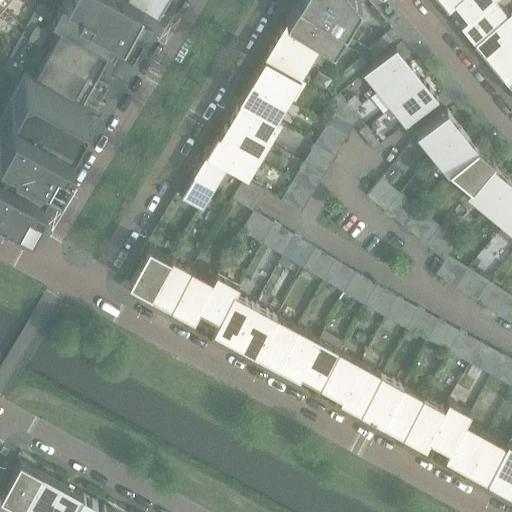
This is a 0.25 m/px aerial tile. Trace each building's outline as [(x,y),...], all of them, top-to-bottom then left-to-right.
[(0,0),(0,7),(3,10),(10,0),(0,0)] [(83,101),(109,53),(112,55),(141,1),(139,0),(62,0),(57,11),(51,22),(48,20),(53,11),(38,2),(1,69),(16,77),(22,68),(25,69),(20,79),(11,95),(0,115),(0,190),(29,206),(44,178),(42,177),(55,155),(56,156),(71,129),(85,102),(83,101)] [(162,0),(139,0),(141,1),(157,10),(162,0)] [(361,2),(358,0),(297,0),(286,19),(322,40),(334,48),(361,2)] [(454,3),(457,0),(440,0),(448,8),(454,3)] [(467,18),(489,0),(457,0),(454,3),(457,1),(462,6),(459,8),(467,18)] [(474,41),(507,14),(495,0),(489,0),(467,18),(460,23),(462,25),(464,23),(469,28),(466,31),(474,41)] [(488,58),(511,37),(511,14),(510,12),(507,14),(474,41),(488,58)] [(322,40),(286,19),(285,20),(288,22),(284,28),(281,26),(275,37),(311,59),(322,40)] [(391,40),(385,32),(376,39),(377,39),(383,47),(391,40)] [(311,59),(275,37),(274,38),(277,40),(273,46),(270,44),(263,56),(299,77),(311,59)] [(502,74),(511,65),(511,37),(488,58),(502,74)] [(383,47),(377,39),(367,47),(373,56),(384,47),(383,47)] [(377,90),(410,63),(409,62),(406,64),(402,58),(404,56),(395,45),(363,72),(377,90)] [(356,70),(366,62),(360,55),(351,63),(356,70)] [(299,77),(263,56),(251,76),(287,98),(299,77)] [(344,79),(356,70),(351,63),(339,72),(344,79)] [(391,107),(424,80),(422,79),(420,81),(415,75),(418,73),(410,63),(377,90),(391,107)] [(511,87),(511,65),(502,74),(502,75),(505,73),(509,79),(507,81),(511,87)] [(239,97),(275,118),(287,98),(251,76),(239,97)] [(405,124),(437,97),(429,86),(426,88),(421,83),(424,81),(424,80),(391,107),(405,124)] [(349,105),(339,92),(332,97),(342,111),(349,105)] [(278,121),(275,118),(239,97),(238,98),(240,99),(246,103),(242,109),(237,105),(230,117),(267,139),(278,121)] [(360,118),(353,110),(349,105),(342,111),(353,124),(360,118)] [(432,152),(462,127),(446,108),(416,133),(432,152)] [(267,139),(230,117),(229,118),(235,121),(231,127),(226,124),(219,135),(256,158),(267,139)] [(347,134),(326,122),(322,129),(343,141),(347,134)] [(372,134),(364,124),(358,130),(366,139),(372,134)] [(449,169),(477,146),(462,127),(432,152),(447,170),(449,169)] [(205,152),(226,165),(247,177),(258,159),(256,158),(219,135),(217,133),(205,152)] [(380,143),(372,134),(366,139),(373,149),(380,143)] [(334,155),(314,142),(310,149),(330,162),(334,155)] [(492,163),(494,160),(477,146),(449,169),(471,187),(492,163)] [(213,186),(226,165),(205,152),(192,173),(213,186)] [(323,173),(302,161),(298,168),(319,180),(323,173)] [(510,178),(492,163),(471,187),(467,192),(486,207),(510,178)] [(201,206),(213,186),(192,173),(181,193),(180,194),(201,206)] [(264,189),(247,178),(244,176),(240,183),(260,195),(264,189)] [(371,199),(387,181),(381,176),(366,195),(371,199)] [(504,223),(511,213),(511,178),(510,178),(486,207),(504,223)] [(312,192),(291,179),(287,186),(308,198),(312,192)] [(390,215),(406,196),(399,191),(384,210),(390,215)] [(409,231),(424,212),(418,207),(403,225),(409,231)] [(247,233),(260,213),(253,209),(241,229),(247,233)] [(268,245),(280,225),(273,221),(261,241),(268,245)] [(431,248),(446,230),(440,225),(425,243),(431,248)] [(288,258),(301,237),(294,233),(282,254),(288,258)] [(150,294),(170,257),(148,245),(128,282),(150,294)] [(309,270),(321,250),(314,246),(302,266),(309,270)] [(441,278),(454,258),(448,253),(435,274),(441,278)] [(171,305),(191,268),(170,257),(150,294),(171,305)] [(329,283),(342,262),(335,258),(323,279),(329,283)] [(461,291),(474,271),(468,266),(455,287),(461,291)] [(192,317),(212,280),(191,268),(171,305),(192,317)] [(350,295),(362,275),(355,271),(343,291),(350,295)] [(213,328),(233,291),(238,284),(217,272),(212,280),(192,317),(193,317),(199,307),(218,317),(213,328)] [(482,304),(495,283),(488,279),(475,300),(482,304)] [(371,308),(383,287),(376,283),(364,304),(371,308)] [(234,340),(255,303),(233,291),(213,328),(215,329),(218,323),(224,326),(221,332),(234,340)] [(502,317),(511,301),(511,294),(508,292),(495,313),(502,317)] [(391,319),(403,298),(396,295),(384,316),(391,319)] [(255,351),(276,314),(255,303),(234,340),(236,340),(239,334),(245,338),(242,344),(255,351)] [(413,331),(424,310),(417,306),(406,327),(413,331)] [(277,363),(297,326),(276,314),(255,351),(277,363)] [(434,343),(445,322),(438,318),(427,339),(434,343)] [(298,374),(318,337),(297,326),(277,363),(298,374)] [(455,354),(466,333),(459,329),(448,350),(455,354)] [(320,383),(339,349),(318,337),(298,374),(298,375),(300,372),(320,383)] [(476,366),(487,345),(480,341),(469,362),(476,366)] [(340,397),(360,360),(339,349),(320,383),(340,394),(339,397),(340,397)] [(497,377),(508,356),(501,352),(490,373),(497,377)] [(361,409),(381,372),(360,360),(340,397),(361,409)] [(382,420),(402,383),(381,372),(361,409),(362,409),(365,404),(371,407),(368,413),(382,420)] [(403,432),(423,395),(402,383),(382,420),(403,432)] [(424,443),(444,406),(423,395),(403,432),(404,432),(407,427),(413,430),(410,436),(424,443)] [(445,455),(464,421),(469,410),(448,399),(444,406),(424,443),(425,444),(429,436),(448,447),(444,454),(445,455)] [(466,466),(485,432),(464,421),(445,455),(466,466)] [(487,478),(506,444),(485,432),(466,466),(487,478)] [(508,489),(511,482),(511,443),(507,441),(506,444),(487,478),(488,478),(491,473),(498,476),(494,482),(508,489)] [(0,496),(21,508),(41,471),(19,459),(0,494),(0,496)] [(29,511),(46,511),(62,482),(41,471),(21,508),(29,511)] [(73,511),(83,494),(62,482),(46,511),(73,511)] [(100,511),(104,505),(103,505),(100,510),(94,507),(97,501),(83,494),(73,511),(100,511)]
